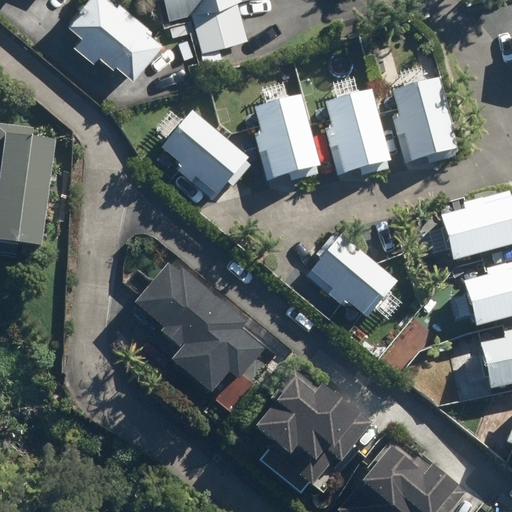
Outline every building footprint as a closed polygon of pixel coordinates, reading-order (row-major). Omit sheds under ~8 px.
[(118,0),(116,4),(110,0),(85,0),(66,22),(80,34),(72,42),(93,60),(98,53),(113,66),(116,62),(133,76),(161,43),(144,28),(148,24),(120,0),(118,0)] [(165,0),(171,21),(191,15),(206,67),(224,62),(219,45),(249,36),(239,2),(245,0),(165,0)] [(391,170),(371,91),(359,94),(355,79),(332,85),(336,101),(323,104),(329,128),(324,130),(336,176),(361,170),(362,177),(391,170)] [(403,165),(428,159),(429,164),(458,157),(457,150),(439,79),(392,90),(398,116),(391,117),(403,165)] [(322,174),(299,95),(287,99),(284,85),(263,91),(266,103),(251,108),(258,133),(252,135),(267,184),(290,177),(291,182),(322,174)] [(252,163),(192,112),(191,112),(182,122),(170,113),(155,131),(168,141),(160,150),(179,166),(175,170),(213,202),(229,184),(232,187),(252,163)] [(0,260),(37,265),(54,141),(33,139),(35,128),(0,122),(0,260)] [(511,198),(439,219),(451,263),(511,246),(511,198)] [(303,275),(306,278),(342,309),(347,303),(367,320),(401,281),(384,266),(381,271),(339,234),(303,275)] [(476,331),(511,320),(511,264),(486,272),(488,278),(463,285),(476,331)] [(247,324),(182,269),(180,272),(171,265),(135,305),(145,314),(141,319),(179,351),(170,361),(212,397),(231,375),(237,381),(264,349),(242,330),(247,324)] [(489,381),(490,391),(511,387),(511,332),(502,335),(503,340),(480,345),(482,355),(462,359),(467,386),(489,381)] [(318,390),(294,370),(268,401),(275,406),(254,431),(272,447),(259,463),(299,497),(311,483),(324,494),(357,455),(363,460),(385,435),(323,383),(318,390)] [(488,439),(506,445),(511,447),(511,405),(502,401),(488,439)] [(368,475),(338,511),(460,511),(470,500),(418,457),(414,462),(388,441),(364,471),(368,475)]
